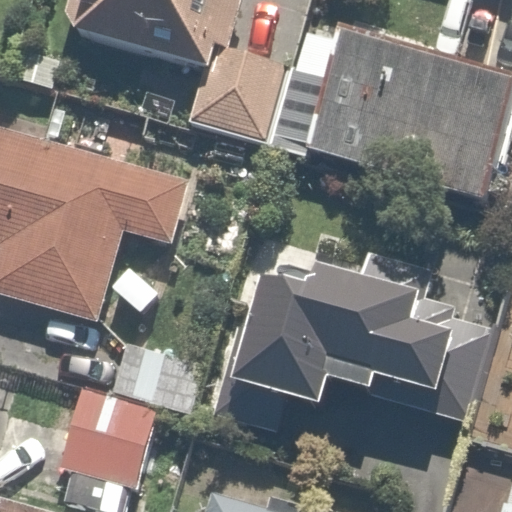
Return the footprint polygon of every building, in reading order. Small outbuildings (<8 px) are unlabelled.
[(87,0),(72,51),(84,54),(208,93),(193,142),(288,171),(315,82),(237,58),(255,0),(87,0)] [(511,154),(511,90),(354,48),(318,180),(493,227),(511,154)] [(0,317),(106,347),(133,253),(183,267),(200,207),(0,150),(0,317)] [(319,315),(281,304),(248,425),(343,451),(354,409),(479,443),(505,347),(477,339),(492,282),(435,266),(429,287),(378,273),(370,303),(326,291),(319,315)] [(215,382),(132,355),(114,409),(169,427),(197,436),(215,382)] [(114,409),(94,402),(66,487),(141,511),(169,427),(114,409)] [(279,511),(239,511),(222,506),(220,511),(325,511),(284,498),(279,511)]
